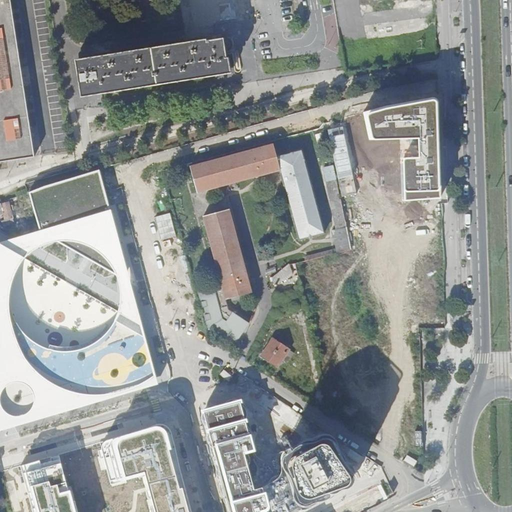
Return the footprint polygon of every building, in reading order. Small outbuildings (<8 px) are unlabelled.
[(0,0),(0,160),(36,155),(10,0),(0,0)] [(195,0),(199,25),(237,19),(234,0),(195,0)] [(228,71),(223,38),(78,60),(83,93),(228,71)] [(385,106),(364,112),(370,141),(417,139),(418,141),(418,157),(406,158),(404,160),(405,202),(441,198),(437,96),(385,106)] [(277,156),(274,144),(191,167),(198,192),(281,169),(300,239),(325,233),(302,150),(277,156)] [(340,199),(333,164),(323,166),(337,229),(332,231),(336,253),(351,250),(345,222),(340,199)] [(33,190),(43,231),(111,211),(100,168),(59,180),(33,190)] [(344,198),(345,220),(366,220),(365,197),(344,198)] [(227,299),(252,292),(229,209),(205,216),(222,282),(198,288),(210,330),(235,347),(250,323),(230,309),(227,299)] [(117,273),(131,281),(111,211),(43,231),(58,239),(117,273)] [(58,239),(43,231),(0,240),(0,241),(25,256),(38,246),(50,241),(58,239)] [(142,322),(120,308),(110,328),(94,342),(74,349),(52,348),(32,339),(18,323),(11,302),(12,280),(21,261),(25,256),(0,241),(0,429),(159,382),(142,322)] [(291,275),(289,265),(273,278),(273,285),(291,275)] [(131,281),(117,273),(121,287),(121,299),(120,308),(142,322),(131,281)] [(269,349),(264,357),(284,370),(295,353),(273,338),(267,347),(269,349)] [(205,411),(231,511),(292,511),(353,481),(331,437),(260,396),(205,411)] [(191,511),(167,422),(108,440),(104,443),(103,447),(111,480),(145,471),(156,511),(191,511)] [(75,511),(60,454),(23,465),(34,511),(75,511)]
